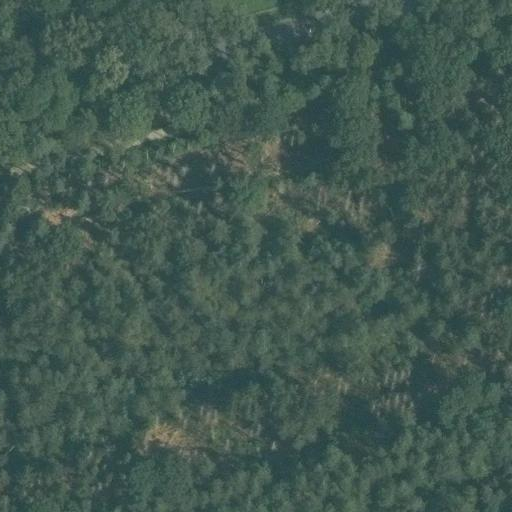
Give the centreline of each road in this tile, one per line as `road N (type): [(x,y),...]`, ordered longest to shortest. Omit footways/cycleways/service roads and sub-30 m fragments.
road 1 (unknown): [(0,256),(31,236),(185,191),(320,169),(358,145),(511,102)]
road 2 (primary): [(0,107),(412,0)]
